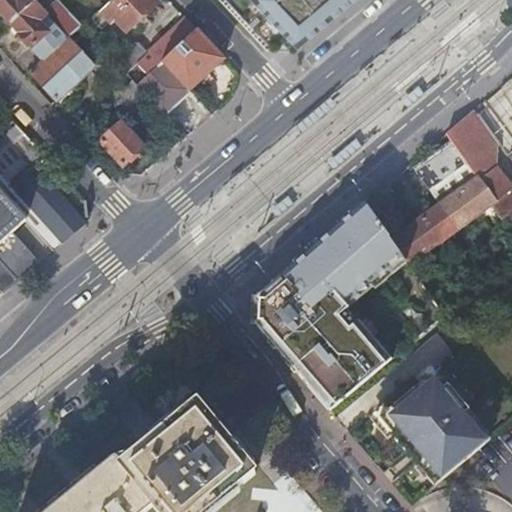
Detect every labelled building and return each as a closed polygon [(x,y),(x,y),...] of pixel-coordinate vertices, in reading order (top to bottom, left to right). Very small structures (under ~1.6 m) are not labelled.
[(0,0),(0,14),(10,25),(33,4),(29,0),(0,0)] [(152,0),(113,0),(99,13),(111,26),(116,23),(125,33),(156,4),(152,0)] [(219,0),(267,51),(290,53),(349,0),(219,0)] [(42,63),(44,62),(67,41),(81,28),(78,24),(56,1),(42,14),(33,4),(10,25),(19,35),(18,36),(24,43),(30,50),(42,63)] [(131,82),(137,88),(163,64),(196,33),(190,27),(184,21),(148,55),(125,75),(131,82)] [(222,61),(196,33),(163,64),(188,93),(209,72),(222,61)] [(42,63),(29,76),(42,90),(55,104),(93,69),(67,41),(44,62),(42,63)] [(115,64),(125,75),(148,55),(139,45),(136,46),(115,64)] [(163,64),(137,88),(144,95),(149,101),(163,116),(175,104),(188,93),(163,64)] [(144,95),(137,88),(131,82),(107,104),(119,117),(144,95)] [(509,157),(510,156),(511,154),(511,89),(479,117),(509,157)] [(125,123),(149,101),(144,95),(119,117),(125,123)] [(473,111),(446,133),(449,137),(496,202),(492,205),(511,233),(511,234),(511,219),(508,214),(511,210),(511,190),(497,170),(498,147),(473,111)] [(120,125),(99,145),(122,170),(131,161),(143,151),(120,125)] [(0,157),(0,191),(41,154),(24,136),(0,157)] [(419,221),(390,242),(407,267),(408,267),(459,230),(466,240),(482,228),(499,251),(507,245),(503,239),(511,233),(492,205),(496,202),(449,137),(411,166),(432,195),(428,198),(435,209),(419,221)] [(34,167),(11,187),(63,244),(73,235),(86,225),(62,198),(34,167)] [(11,187),(1,195),(26,223),(53,252),(63,244),(11,187)] [(0,261),(18,281),(38,264),(12,235),(19,229),(26,223),(1,195),(0,193),(0,261)] [(333,328),(407,267),(390,242),(366,206),(292,270),(243,311),(330,412),(373,377),(333,328)] [(0,261),(0,291),(2,294),(18,281),(0,261)] [(415,379),(420,385),(429,376),(441,390),(447,386),(430,366),(415,379)] [(424,462),(441,481),(484,445),(461,417),(467,412),(469,411),(447,385),(447,386),(441,390),(429,376),(420,385),(388,411),(379,419),(392,435),(391,436),(399,446),(407,456),(408,456),(409,457),(410,458),(411,458),(411,459),(412,459),(413,460),(414,460),(415,460),(415,461),(416,461),(417,461),(418,461),(419,462),(420,462),(421,462),(422,462),(423,462),(424,462)] [(379,419),(388,411),(383,405),(368,418),(387,440),(391,436),(392,435),(379,419)] [(210,511),(255,475),(198,406),(174,426),(138,456),(125,467),(123,468),(117,460),(81,490),(54,511),(210,511)] [(467,412),(461,417),(484,445),(490,440),(467,412)]
